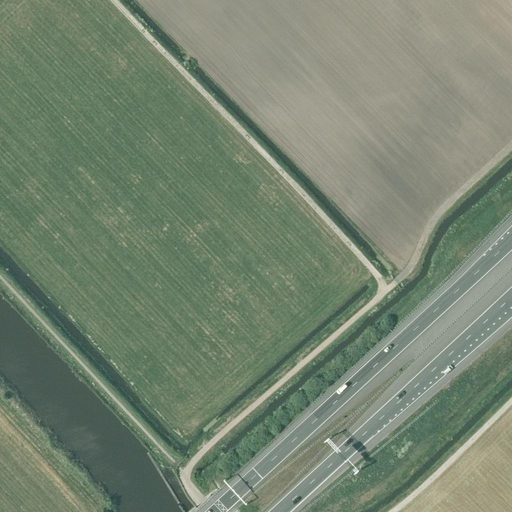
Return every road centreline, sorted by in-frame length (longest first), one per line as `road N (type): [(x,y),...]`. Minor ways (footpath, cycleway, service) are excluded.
road 1 (motorway): [(511,239),(216,511)]
road 2 (motorway): [(280,511),(511,298)]
